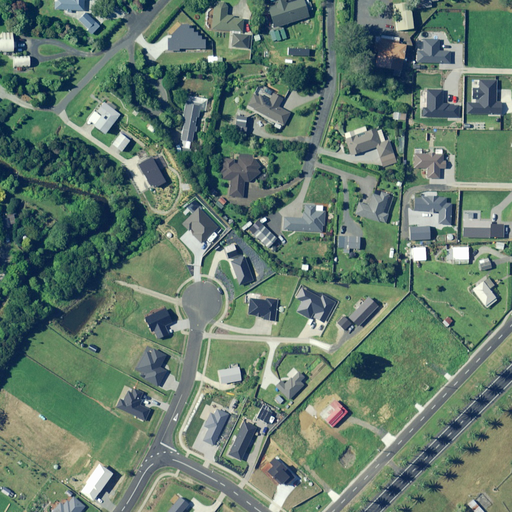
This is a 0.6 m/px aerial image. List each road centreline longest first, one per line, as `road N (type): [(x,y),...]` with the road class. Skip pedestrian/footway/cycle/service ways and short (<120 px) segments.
road 1 (residential): [(511,324),(330,511)]
road 2 (trunk): [(511,372),(372,511)]
road 3 (residential): [(58,107),(162,0)]
road 4 (residential): [(161,460),(159,443),(195,335)]
